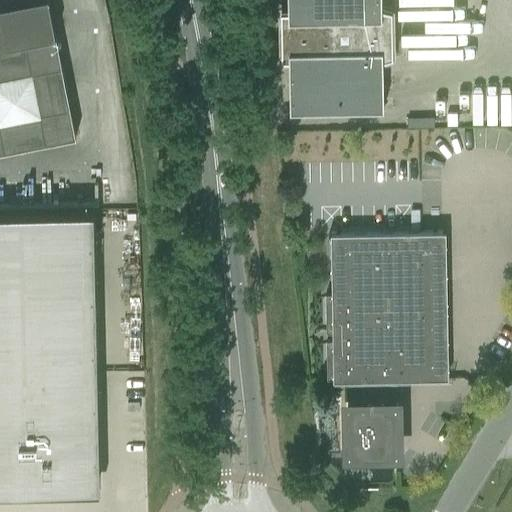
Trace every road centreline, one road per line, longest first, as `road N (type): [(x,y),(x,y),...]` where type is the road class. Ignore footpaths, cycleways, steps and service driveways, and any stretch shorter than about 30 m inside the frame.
road 1 (secondary): [(235,388),(225,258),(186,0)]
road 2 (unknown): [(94,511),(115,215)]
road 3 (unknown): [(77,0),(97,128),(76,145),(0,160)]
road 4 (secondary): [(256,511),(254,429),(235,388)]
road 5 (secondary): [(235,388),(222,432),(219,511)]
